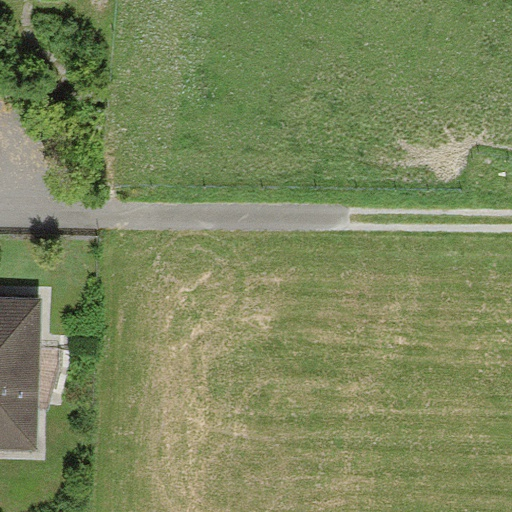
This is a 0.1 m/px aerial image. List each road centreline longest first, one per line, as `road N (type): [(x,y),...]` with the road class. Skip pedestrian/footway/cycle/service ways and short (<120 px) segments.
road 1 (residential): [(0,213),(351,222)]
road 2 (track): [(511,223),(351,222)]
